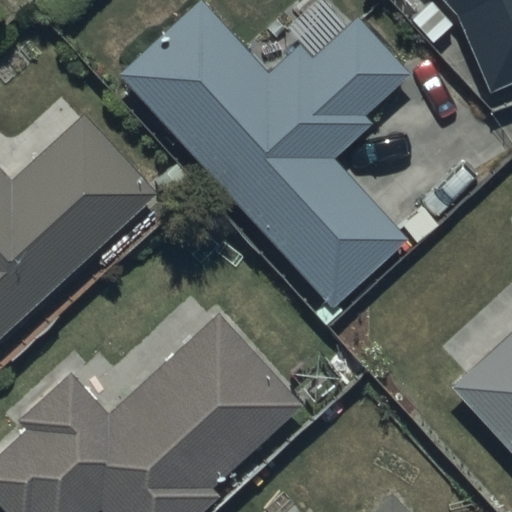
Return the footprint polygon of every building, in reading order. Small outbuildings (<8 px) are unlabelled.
[(189,0),(119,65),(327,295),(400,230),(329,151),(370,115),(362,106),(406,66),(356,9),(310,50),(297,36),(266,64),(207,0),(189,0)] [(511,0),(447,0),(456,11),(486,81),(511,69),(511,0)] [(0,325),(150,185),(77,107),(71,113),(60,101),(12,146),(0,133),(0,325)] [(106,407),(68,364),(17,410),(26,420),(0,442),(0,495),(15,511),(84,511),(97,501),(106,511),(189,511),(217,488),(207,476),(300,393),(220,304),(106,407)] [(511,320),(450,379),(511,449),(511,320)] [(438,511),(434,507),(427,511),(412,511),(390,487),(362,511),(438,511)]
